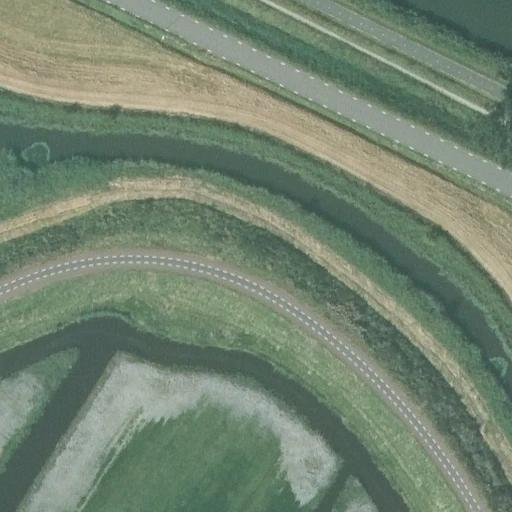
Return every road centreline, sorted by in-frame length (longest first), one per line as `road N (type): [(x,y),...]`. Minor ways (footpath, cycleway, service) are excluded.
road 1 (tertiary): [(476,511),(389,393),(318,329),(252,287),(197,267),(130,259),(74,265),(0,291)]
road 2 (tertiary): [(511,185),(126,0)]
road 3 (unknown): [(260,0),(511,126)]
